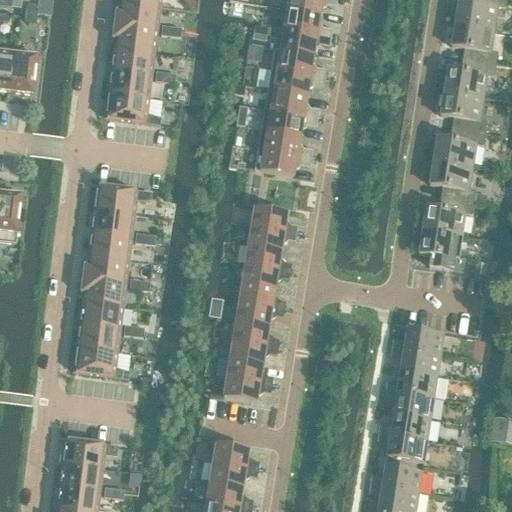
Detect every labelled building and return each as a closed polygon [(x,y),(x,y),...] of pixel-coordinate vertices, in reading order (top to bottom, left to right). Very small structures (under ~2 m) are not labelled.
[(12,2),(0,0),(0,1),(0,8),(11,10),(12,2)] [(120,0),(120,5),(160,10),(160,0),(120,0)] [(288,0),(286,12),(320,18),(321,11),(326,8),(336,9),(337,0),(288,0)] [(458,2),(454,25),(494,32),(497,10),(504,11),(505,0),(476,0),(476,5),(458,2)] [(116,15),(115,28),(157,33),(160,10),(120,5),(119,15),(116,15)] [(26,8),(25,16),(37,17),(38,9),(26,8)] [(286,12),(283,33),(331,41),(332,32),(323,30),(319,25),(320,18),(286,12)] [(10,18),(0,16),(0,24),(9,26),(10,18)] [(25,16),(24,24),(36,25),(37,17),(25,16)] [(468,52),(467,63),(495,67),(497,55),(490,54),(494,32),(454,25),(451,49),(468,52)] [(115,41),(114,51),(154,56),(157,33),(115,28),(113,41),(115,41)] [(170,40),(171,30),(162,29),(161,38),(170,40)] [(180,41),(181,31),(171,30),(170,40),(180,41)] [(283,33),(280,53),(313,58),(315,51),(320,48),(329,49),(331,41),(283,33)] [(266,38),(253,36),(251,49),(256,49),(264,51),(266,38)] [(114,51),(111,74),(151,79),(154,56),(114,51)] [(280,53),(276,73),(324,81),(325,73),(316,71),(312,66),(313,58),(280,53)] [(11,95),(15,57),(0,55),(0,93),(6,95),(11,95)] [(15,57),(11,95),(33,98),(37,60),(15,57)] [(447,71),(443,94),(483,101),(486,78),(493,79),(495,67),(467,63),(465,74),(447,71)] [(276,73),(273,93),(307,99),(308,91),(313,87),(323,89),(324,81),(276,73)] [(111,74),(108,97),(148,102),(151,79),(111,74)] [(164,86),(166,76),(156,75),(155,84),(164,86)] [(174,87),(175,78),(166,76),(164,86),(174,87)] [(273,93),(270,113),(318,121),(319,112),(310,110),(306,105),(307,99),(273,93)] [(457,120),(456,132),(484,136),(486,124),(479,123),(483,101),(443,94),(440,117),(457,120)] [(108,97),(106,121),(159,128),(160,121),(146,117),(148,102),(108,97)] [(270,113),(267,134),(300,139),(301,131),(307,128),(316,129),(318,121),(270,113)] [(436,140),(432,164),(472,170),(475,147),(482,148),(484,136),(456,132),(454,142),(436,140)] [(267,134),(263,154),(311,161),(312,152),(304,151),(299,145),(300,139),(267,134)] [(263,154),(260,173),(293,179),(295,172),(300,168),(309,169),(311,161),(263,154)] [(447,189),(445,201),(485,207),(487,198),(475,196),(475,193),(468,192),(472,170),(432,164),(429,186),(447,189)] [(0,189),(0,244),(16,246),(22,198),(10,197),(6,197),(6,191),(0,189)] [(97,189),(94,213),(134,218),(136,203),(150,203),(151,196),(97,189)] [(425,209),(422,233),(461,239),(465,216),(471,217),(473,206),(485,207),(445,201),(443,212),(425,209)] [(254,209),(251,228),(296,236),(298,228),(291,227),(287,222),(288,214),(254,209)] [(94,213),(91,236),(131,241),(134,218),(94,213)] [(251,228),(248,247),(282,253),(283,246),(288,242),(295,244),(296,236),(251,228)] [(434,269),(463,274),(465,261),(458,260),(461,239),(422,233),(418,255),(436,258),(434,269)] [(91,236),(88,259),(128,264),(131,241),(91,236)] [(144,248),(146,238),(136,237),(135,246),(144,248)] [(154,249),(155,239),(146,238),(144,248),(154,249)] [(248,247),(245,267),(290,274),(291,266),(285,265),(280,260),(282,253),(248,247)] [(5,257),(3,276),(17,278),(20,258),(5,257)] [(85,269),(83,282),(125,287),(128,264),(88,259),(87,269),(85,269)] [(476,264),(473,276),(484,278),(486,266),(476,264)] [(245,267),(242,285),(275,291),(276,284),(282,281),(289,282),(290,274),(245,267)] [(84,295),(83,305),(122,310),(125,287),(83,282),(82,295),(84,295)] [(139,294),(140,284),(130,283),(129,292),(139,294)] [(148,295),(150,285),(140,284),(139,294),(148,295)] [(242,285),(239,305),(284,312),(285,304),(279,303),(274,298),(275,291),(242,285)] [(83,305),(80,328),(120,333),(122,310),(83,305)] [(239,305),(236,323),(269,329),(270,322),(276,319),(283,320),(284,312),(239,305)] [(236,323),(233,342),(278,350),(279,342),(272,341),(268,335),(269,329),(236,323)] [(80,328),(77,351),(117,356),(120,333),(80,328)] [(133,340),(134,330),(124,329),(123,338),(133,340)] [(143,341),(144,331),(134,330),(133,340),(143,341)] [(392,342),(390,351),(440,359),(443,336),(406,330),(404,344),(392,342)] [(233,342),(229,361),(263,366),(264,359),(269,356),(276,357),(278,350),(233,342)] [(117,356),(77,351),(74,375),(128,382),(128,375),(115,371),(117,356)] [(401,360),(399,374),(436,380),(440,359),(390,351),(389,358),(401,360)] [(229,361),(226,380),(272,387),(273,380),(266,379),(262,373),(263,366),(229,361)] [(436,380),(399,374),(397,386),(385,384),(383,393),(444,403),(447,382),(436,381),(436,380)] [(226,380),(223,400),(257,405),(258,397),(263,394),(270,395),(272,387),(226,380)] [(394,403),(392,417),(429,423),(433,402),(383,393),(382,401),(394,403)] [(378,427),(377,436),(426,444),(429,423),(392,417),(390,429),(378,427)] [(511,422),(492,419),(488,444),(511,447),(511,422)] [(423,465),(426,444),(377,436),(375,444),(388,446),(385,459),(423,465)] [(117,450),(65,443),(62,467),(102,472),(104,457),(116,458),(117,451),(117,450)] [(215,445),(212,465),(257,472),(259,465),(252,464),(247,458),(249,451),(215,445)] [(212,465),(209,484),(242,489),(243,482),(249,479),(256,480),(257,472),(212,465)] [(102,472),(62,467),(60,490),(99,495),(102,472)] [(370,479),(369,488),(418,496),(421,473),(384,468),(382,481),(370,479)] [(209,484),(206,503),(251,511),(252,503),(245,502),(241,497),(242,489),(209,484)] [(379,498),(377,511),(379,511),(415,511),(418,496),(369,488),(367,496),(379,498)] [(97,511),(99,495),(60,490),(56,511),(97,511)] [(115,492),(105,490),(104,500),(114,501),(115,492)] [(125,493),(115,492),(114,501),(124,502),(125,493)] [(206,503),(204,511),(250,511),(251,511),(206,503)]
